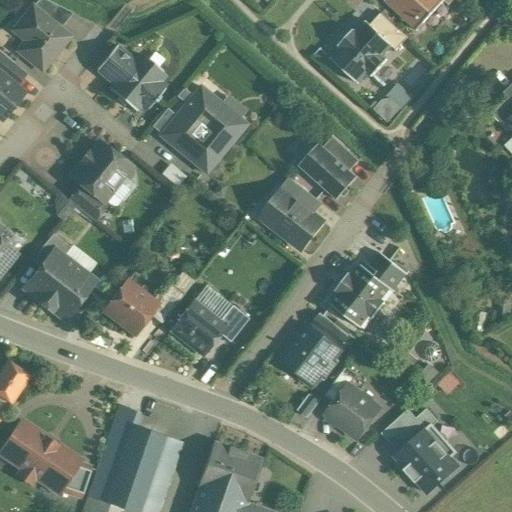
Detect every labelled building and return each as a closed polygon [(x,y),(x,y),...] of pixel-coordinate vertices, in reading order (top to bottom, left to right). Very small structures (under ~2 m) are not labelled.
[(72,13),(44,0),(38,0),(33,7),(60,29),(72,13)] [(385,0),(384,2),(385,2),(386,2),(408,22),(414,15),(424,23),(444,1),(445,0),(385,0)] [(33,7),(32,6),(12,31),(25,41),(17,51),(42,71),(70,37),(60,29),(33,7)] [(408,38),(381,14),(370,25),(393,46),(392,47),(396,51),(408,38)] [(370,25),(366,21),(365,22),(356,33),(354,31),(354,30),(353,29),(338,46),(339,47),(339,46),(341,48),(332,59),(332,58),(331,59),(358,84),(359,83),(358,83),(368,73),(371,76),(372,77),(387,60),(386,60),(382,57),(392,47),(393,46),(370,25)] [(116,46),(96,70),(108,81),(129,56),(116,46)] [(25,73),(0,52),(0,75),(13,87),(25,73)] [(143,56),(138,63),(129,56),(108,81),(113,84),(109,90),(136,112),(142,105),(148,110),(154,102),(155,103),(160,98),(159,97),(165,89),(159,84),(160,82),(156,79),(162,72),(143,56)] [(13,87),(0,75),(0,117),(2,119),(22,94),(13,87)] [(389,124),(415,96),(398,81),(373,109),(389,124)] [(502,126),(511,116),(511,84),(504,92),(509,97),(491,115),(502,126)] [(227,109),(200,86),(192,96),(183,89),(176,97),(188,106),(178,118),(167,109),(151,127),(161,135),(160,136),(206,174),(243,129),(224,113),(227,109)] [(511,116),(502,126),(511,136),(511,116)] [(359,161),(333,137),(324,147),(350,171),(359,161)] [(130,168),(99,143),(91,153),(90,151),(80,164),(81,165),(71,177),(80,185),(102,202),(119,181),(126,181),(131,175),(130,168)] [(324,147),(319,144),(299,166),(337,200),(357,178),(350,171),(324,147)] [(319,202),(291,180),(282,191),(311,213),(319,202)] [(102,202),(80,185),(68,200),(94,221),(107,206),(102,202)] [(311,213),(282,191),(272,203),(273,209),(265,220),(302,249),(323,222),(311,213)] [(70,248),(53,234),(31,261),(41,269),(55,251),(63,257),(70,248)] [(0,240),(0,272),(15,253),(0,240)] [(63,257),(55,251),(41,269),(26,289),(37,298),(36,300),(51,311),(52,310),(63,319),(93,281),(63,257)] [(407,274),(380,253),(370,266),(378,271),(397,286),(407,274)] [(375,276),(361,265),(352,277),(348,274),(336,290),(339,293),(330,305),(360,328),(361,327),(364,329),(372,318),(373,319),(385,303),(385,302),(393,291),(393,292),(397,286),(378,271),(375,276)] [(168,280),(152,301),(157,305),(150,315),(161,323),(184,293),(168,280)] [(152,301),(126,281),(103,311),(134,335),(150,315),(157,305),(152,301)] [(218,323),(192,303),(171,329),(203,354),(219,334),(223,328),(218,323)] [(248,319),(231,306),(218,323),(223,328),(219,334),(229,342),(248,319)] [(310,327),(338,349),(349,335),(320,313),(310,327)] [(310,327),(308,326),(280,362),(286,366),(285,367),(305,383),(306,382),(312,386),(320,376),(323,379),(335,363),(332,360),(340,350),(338,349),(310,327)] [(30,377),(7,361),(0,370),(0,397),(11,404),(30,377)] [(347,367),(325,396),(334,403),(348,386),(349,386),(357,375),(347,367)] [(334,403),(326,414),(358,438),(380,410),(371,404),(371,399),(364,394),(359,394),(349,386),(348,386),(334,403)] [(309,395),(297,410),(307,418),(319,402),(309,395)] [(0,397),(0,412),(0,413),(11,404),(0,397)] [(140,413),(119,406),(114,419),(135,426),(140,413)] [(135,426),(114,419),(82,511),(118,511),(120,508),(130,511),(157,511),(181,442),(135,426)] [(79,461),(21,422),(0,453),(29,473),(22,483),(23,483),(29,473),(58,492),(60,490),(78,463),(79,461)] [(432,424),(395,457),(405,469),(404,470),(416,484),(417,482),(428,494),(459,467),(442,447),(444,445),(444,438),(432,424)] [(262,459),(213,442),(197,487),(198,487),(246,504),(247,503),(262,459)] [(92,468),(78,463),(60,490),(81,498),(92,468)] [(246,504),(198,487),(189,511),(272,511),(247,503),(246,504)]
